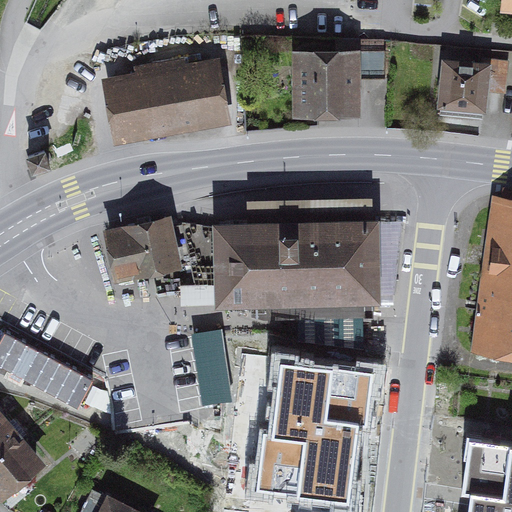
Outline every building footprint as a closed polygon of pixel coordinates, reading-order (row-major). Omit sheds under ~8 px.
[(365,51),(297,52),(298,114),(366,113),(365,51)] [(491,57),(441,52),(436,103),(486,108),(491,57)] [(218,64),(113,79),(121,135),(226,120),(218,64)] [(45,151),(28,155),(32,171),(48,167),(45,151)] [(511,193),(490,190),(470,348),(511,353),(511,193)] [(372,191),(254,194),(245,194),(246,214),(372,211),(372,191)] [(180,264),(168,210),(99,224),(110,279),(180,264)] [(381,294),(379,211),(372,211),(246,214),(208,215),(210,298),(381,294)] [(191,331),(202,404),(233,400),(222,327),(191,331)] [(278,352),(277,357),(275,375),(278,376),(272,428),(263,427),(259,464),(255,464),(252,487),(267,489),(268,486),(337,494),(337,498),(352,499),(354,476),(351,475),(358,420),(365,421),(367,421),(370,387),(374,387),(377,364),(362,363),(362,366),(292,357),(292,354),(278,352)] [(360,511),(362,495),(356,494),(365,421),(358,420),(351,475),(354,476),(352,499),(337,498),(337,494),(268,486),(267,489),(252,487),(255,464),(259,464),(263,427),(272,428),(278,376),(275,375),(277,357),(242,353),(225,497),(250,500),(249,511),(224,509),(223,511),(360,511)] [(0,489),(37,458),(0,418),(0,489)] [(477,455),(467,453),(462,488),(470,490),(466,511),(511,511),(511,440),(480,437),(477,455)] [(80,511),(135,511),(93,489),(80,511)]
